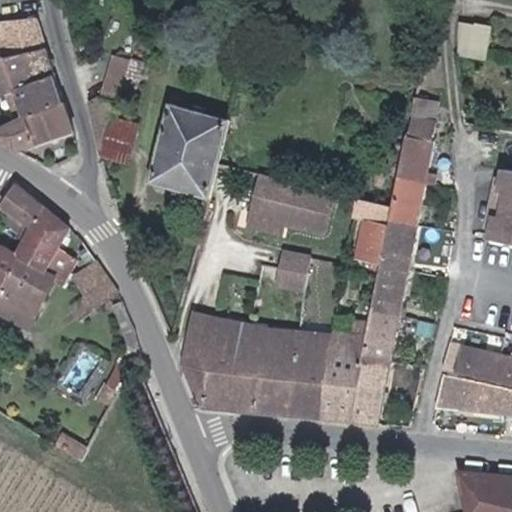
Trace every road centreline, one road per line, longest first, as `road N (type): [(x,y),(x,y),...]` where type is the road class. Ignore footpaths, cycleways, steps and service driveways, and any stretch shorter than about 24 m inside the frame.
road 1 (residential): [(465,122),(454,272),(417,444)]
road 2 (tertiary): [(189,428),(129,267),(89,214)]
road 3 (residential): [(417,444),(189,428)]
road 4 (residential): [(53,0),(85,118),(94,176),(89,214)]
